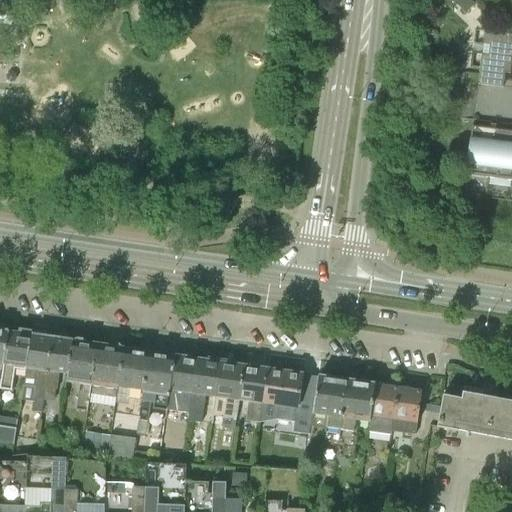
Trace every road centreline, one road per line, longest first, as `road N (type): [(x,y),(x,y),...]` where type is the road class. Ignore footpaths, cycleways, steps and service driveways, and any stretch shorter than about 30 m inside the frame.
road 1 (residential): [(0,286),(420,346),(423,323)]
road 2 (primary): [(0,262),(326,308)]
road 3 (primary): [(312,277),(0,229)]
road 4 (secondary): [(346,282),(380,0)]
road 5 (secondary): [(353,0),(312,277)]
road 6 (primary): [(511,307),(346,282)]
